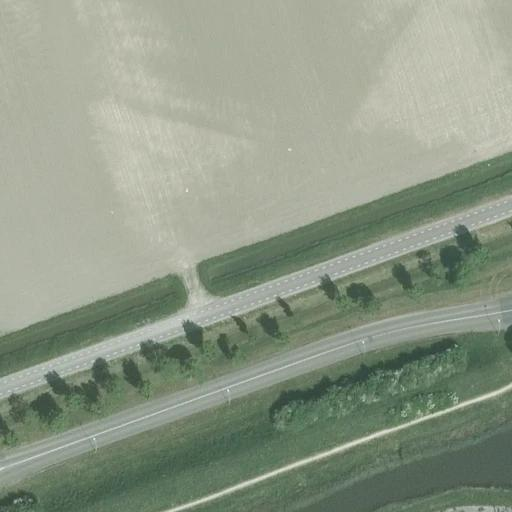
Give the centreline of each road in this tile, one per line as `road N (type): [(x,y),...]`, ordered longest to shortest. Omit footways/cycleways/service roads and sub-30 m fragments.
road 1 (unclassified): [(0,388),(511,205)]
road 2 (tertiary): [(29,459),(341,348),(511,311)]
